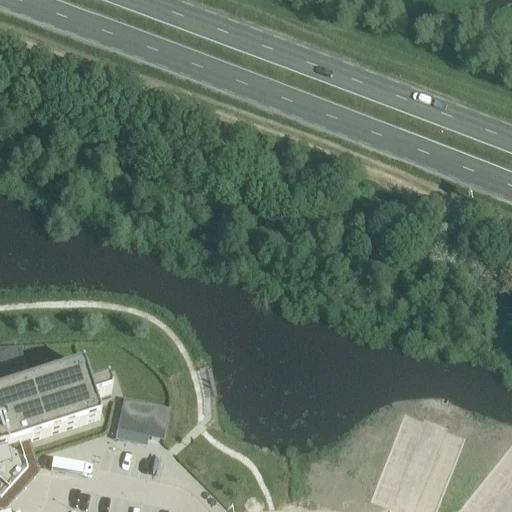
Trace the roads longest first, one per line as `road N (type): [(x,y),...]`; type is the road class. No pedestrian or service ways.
road 1 (primary): [(22,0),(511,186)]
road 2 (primary): [(511,140),(143,0)]
